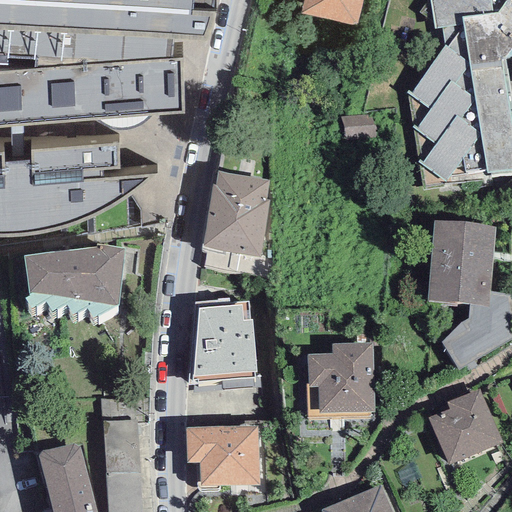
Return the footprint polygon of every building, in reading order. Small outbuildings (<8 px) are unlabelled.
[(0,0),(0,40),(11,41),(36,44),(0,44),(0,102),(9,103),(10,123),(11,148),(4,149),(4,137),(0,137),(0,222),(46,218),(99,203),(129,184),(155,167),(105,168),(104,160),(120,158),(119,132),(30,136),(30,147),(22,148),(22,123),(22,101),(182,94),(182,41),(171,41),(172,15),(207,17),(212,0),(0,0)] [(302,0),(300,8),(356,21),(361,0),(302,0)] [(422,196),(511,179),(511,133),(502,65),(511,53),(511,0),(430,0),(418,17),(432,30),(441,36),(444,54),(406,102),(422,196)] [(272,187),(214,178),(202,256),(260,265),(272,187)] [(494,236),(433,231),(426,311),(468,315),(487,316),(489,298),(494,236)] [(96,258),(23,269),(29,307),(23,311),(31,321),(45,315),(51,325),(65,317),(71,328),(86,319),(93,330),(118,314),(125,258),(96,255),(96,258)] [(460,330),(441,350),(458,379),(511,343),(511,298),(489,298),(487,316),(468,315),(468,326),(460,330)] [(248,310),(198,314),(192,393),(255,388),(248,310)] [(306,361),(308,424),(377,421),(374,348),(331,350),(332,360),(306,361)] [(103,414),(135,413),(135,397),(103,399),(103,414)] [(477,399),(426,418),(451,470),(500,448),(477,399)] [(141,511),(136,423),(102,426),(107,511),(141,511)] [(199,473),(200,495),(260,493),(258,434),(184,437),(186,473),(199,473)] [(74,451),(42,460),(37,467),(49,511),(95,511),(80,454),(74,451)] [(332,511),(390,511),(381,491),(332,511)]
